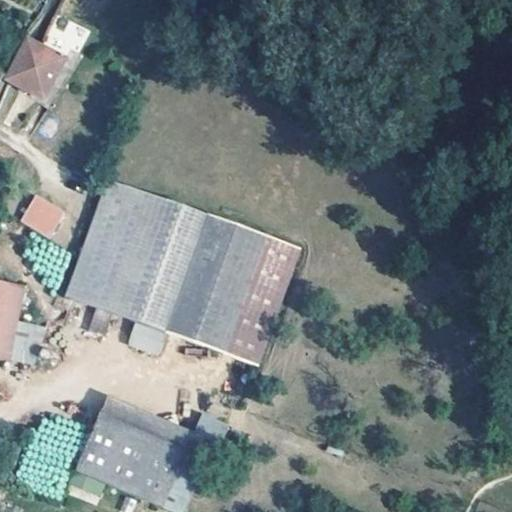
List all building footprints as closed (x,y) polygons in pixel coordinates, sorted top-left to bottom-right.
[(58,14),(44,39),(77,56),(91,31),(58,14)] [(43,46),(30,38),(9,78),(45,98),(45,97),(67,58),(43,46)] [(167,331),(209,214),(110,178),(68,296),(100,307),(94,328),(106,333),(113,311),(138,321),(167,331)] [(35,193),(19,220),(49,238),(66,211),(35,193)] [(258,365),(301,246),(209,214),(167,331),(169,332),(258,365)] [(0,356),(11,358),(19,320),(26,284),(0,279),(0,356)] [(48,325),(19,320),(11,358),(35,363),(48,325)] [(169,332),(167,331),(138,321),(132,339),(163,350),(169,332)] [(169,487),(192,433),(110,399),(79,473),(161,507),(169,487)] [(169,487),(161,507),(172,511),(180,511),(187,494),(169,487)]
